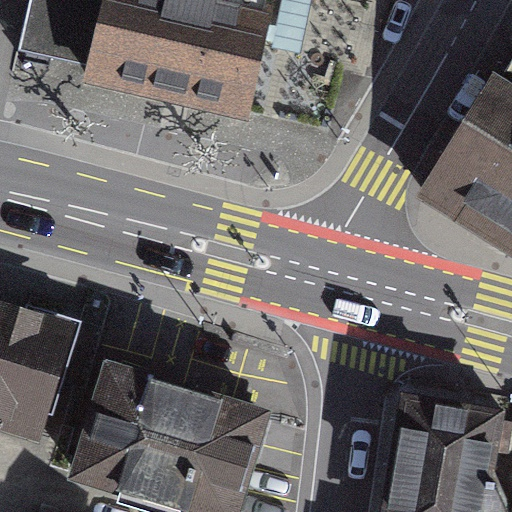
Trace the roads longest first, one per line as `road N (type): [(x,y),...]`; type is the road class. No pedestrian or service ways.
road 1 (primary): [(354,287),(0,195)]
road 2 (residential): [(476,0),(347,229),(354,287)]
road 3 (residential): [(354,287),(360,332),(338,511)]
road 4 (primary): [(511,332),(354,287)]
